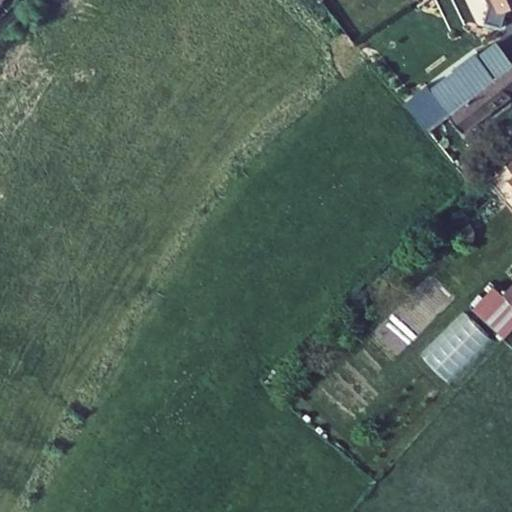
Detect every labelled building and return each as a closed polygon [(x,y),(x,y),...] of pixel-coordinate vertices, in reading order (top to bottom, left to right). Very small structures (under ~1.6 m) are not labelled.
[(0,0),(0,11),(10,0),(0,0)] [(315,0),(322,9),(331,0),(315,0)] [(511,21),(511,0),(467,0),(453,8),(459,18),(462,16),(468,26),(493,12),(501,27),(511,21)] [(511,58),(423,141),(438,159),(507,95),(505,91),(511,84),(511,58)] [(511,155),(498,168),(511,185),(511,155)] [(511,290),(501,304),(511,313),(511,290)] [(446,382),(489,343),(465,316),(422,356),(446,382)]
